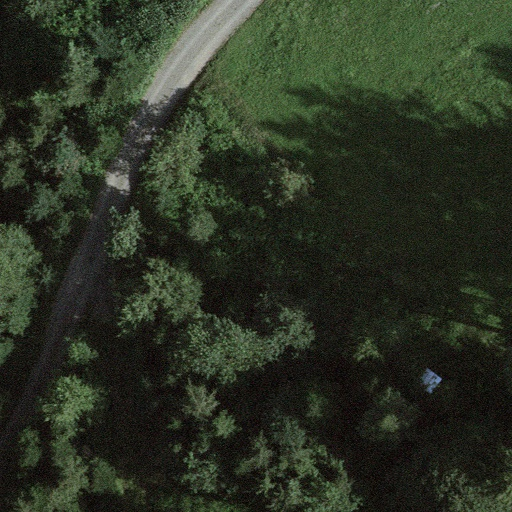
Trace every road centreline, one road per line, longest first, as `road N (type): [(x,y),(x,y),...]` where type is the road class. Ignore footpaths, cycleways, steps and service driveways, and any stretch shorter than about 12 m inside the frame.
road 1 (track): [(245,0),(214,30),(116,186),(32,401),(0,452)]
road 2 (track): [(116,186),(166,511)]
